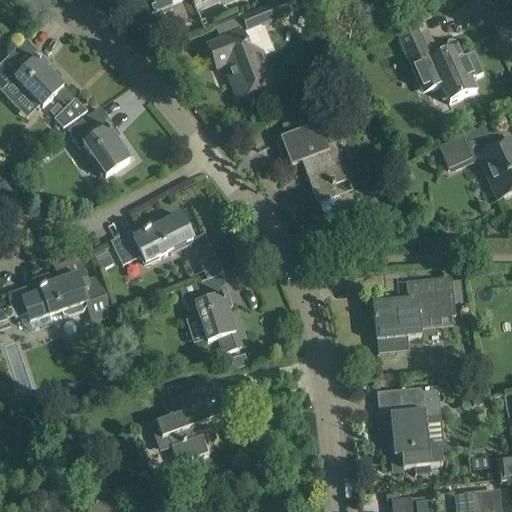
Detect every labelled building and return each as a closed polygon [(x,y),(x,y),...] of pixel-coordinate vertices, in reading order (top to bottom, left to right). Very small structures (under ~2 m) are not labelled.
[(151,0),(156,13),(186,0),(191,0),(192,3),(199,0),(151,0)] [(246,33),(242,35),(207,49),(217,72),(225,68),(238,103),(277,87),(265,57),(275,54),(265,28),(294,17),(287,0),(284,0),(240,19),(246,33)] [(395,34),(407,61),(423,97),(441,89),(449,107),(476,94),(471,82),(483,77),(473,56),(461,61),(455,47),(451,45),(447,47),(445,51),(447,54),(430,62),(425,52),(430,50),(432,44),(422,22),(395,34)] [(0,67),(0,93),(27,121),(40,108),(42,110),(63,90),(40,65),(34,60),(33,62),(28,58),(33,53),(25,44),(0,67)] [(342,70),(332,74),(337,87),(347,84),(342,70)] [(54,121),(64,131),(88,114),(75,101),(64,112),(56,120),(54,121)] [(58,106),(50,114),(56,120),(64,112),(58,106)] [(129,163),(110,135),(111,134),(106,129),(104,131),(99,126),(106,122),(99,111),(67,133),(79,151),(83,148),(106,180),(129,163)] [(337,200),(339,199),(335,188),(348,183),(334,147),(327,149),(318,126),(279,141),(290,169),(301,165),(317,207),(319,207),(322,213),(326,216),(331,217),(335,215),(338,212),(339,207),(337,200)] [(438,151),(450,177),(473,167),(461,140),(438,151)] [(511,143),(495,151),(478,159),(498,203),(511,196),(511,143)] [(146,222),(158,216),(152,202),(140,208),(146,222)] [(113,245),(122,263),(123,266),(141,257),(146,267),(192,243),(179,218),(149,233),(148,232),(142,236),(143,238),(138,242),(134,235),(113,245)] [(114,267),(106,252),(93,258),(96,263),(100,273),(114,267)] [(84,316),(88,310),(93,324),(112,317),(102,289),(90,293),(79,261),(55,270),(58,278),(41,283),(39,282),(30,285),(30,290),(8,298),(15,320),(19,318),(23,328),(32,333),(52,326),(53,318),(62,315),(64,319),(70,320),(84,316)] [(221,278),(179,291),(183,299),(188,311),(195,309),(207,347),(219,343),(222,356),(247,349),(237,316),(229,318),(224,304),(225,304),(222,297),(220,298),(217,293),(224,290),(221,278)] [(452,281),(412,285),(405,286),(407,304),(372,307),(377,359),(408,356),(406,341),(421,340),(419,323),(456,319),(453,294),(461,294),(460,283),(452,283),(452,281)] [(245,358),(231,362),(234,372),(248,368),(245,358)] [(177,468),(189,463),(208,456),(198,429),(226,419),(215,389),(196,396),(191,383),(167,392),(171,406),(179,403),(184,416),(156,426),(160,437),(165,435),(177,468)] [(436,390),(416,392),(396,394),(396,395),(399,395),(401,417),(389,418),(393,460),(401,459),(402,472),(442,468),(440,450),(442,449),(439,418),(436,390)] [(511,459),(496,461),(498,482),(511,480),(511,459)] [(488,461),(471,462),(472,473),(489,471),(488,461)] [(30,474),(20,484),(37,501),(47,491),(30,474)] [(491,511),(490,495),(434,500),(414,502),(414,511),(491,511)]
